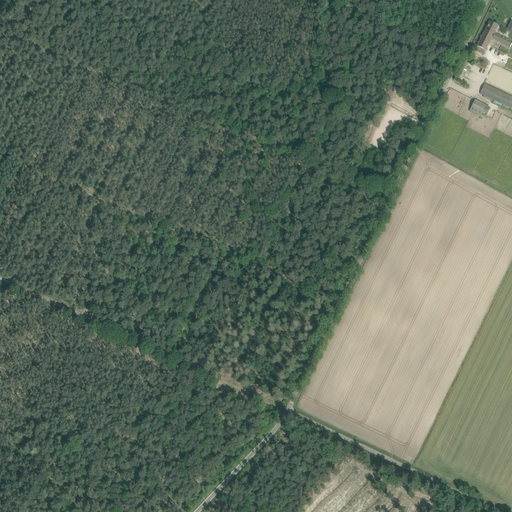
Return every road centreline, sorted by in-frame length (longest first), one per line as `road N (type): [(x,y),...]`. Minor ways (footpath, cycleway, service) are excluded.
road 1 (unclassified): [(287,408),(486,0)]
road 2 (unclassified): [(503,511),(287,408)]
road 3 (track): [(185,103),(0,28)]
road 4 (unknown): [(198,369),(183,413),(123,502)]
road 5 (unknown): [(133,213),(0,158)]
road 6 (unclassified): [(195,511),(287,408)]
road 7 (unknown): [(198,369),(85,317)]
